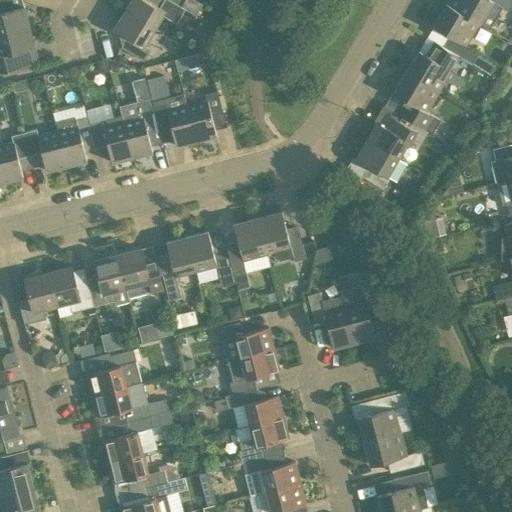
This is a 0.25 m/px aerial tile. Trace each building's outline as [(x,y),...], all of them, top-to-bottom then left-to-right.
[(0,0),(0,33),(28,27),(21,0),(0,0)] [(182,8),(180,6),(169,0),(147,0),(147,1),(145,0),(129,0),(123,11),(154,29),(162,15),(174,22),(182,8)] [(511,0),(447,0),(445,4),(478,23),(488,29),(501,8),(506,10),(511,0)] [(465,45),(478,23),(445,4),(432,26),(448,35),(441,46),(463,59),(471,64),(478,52),(465,45)] [(144,46),(154,29),(123,11),(112,29),(117,32),(120,46),(120,47),(143,61),(149,50),(144,46)] [(37,63),(33,47),(28,27),(0,33),(0,72),(9,70),(37,63)] [(425,54),(418,50),(405,71),(438,91),(450,70),(456,73),(463,59),(441,46),(433,41),(425,54)] [(173,69),(196,64),(193,52),(170,58),(173,69)] [(104,59),(96,61),(99,72),(107,70),(104,59)] [(425,112),(438,91),(405,71),(393,93),(391,92),(384,105),(431,133),(439,120),(425,112)] [(195,140),(187,106),(184,94),(168,98),(163,76),(146,80),(151,98),(153,107),(159,133),(171,130),(175,145),(195,140)] [(24,80),(12,83),(14,92),(26,89),(24,80)] [(206,101),(187,106),(195,140),(215,135),(214,130),(226,127),(217,91),(205,95),(206,101)] [(159,133),(153,107),(151,98),(138,101),(138,100),(118,106),(120,115),(122,122),(131,156),(151,151),(147,136),(159,133)] [(131,156),(122,122),(120,115),(110,118),(107,104),(85,110),(87,116),(88,123),(93,142),(95,149),(107,146),(111,162),(131,156)] [(373,120),(379,124),(368,142),(397,159),(407,141),(409,143),(416,131),(379,110),(373,120)] [(55,124),(56,130),(66,165),(86,160),(82,145),(93,142),(88,123),(87,116),(55,124)] [(42,159),(45,170),(66,165),(56,130),(37,135),(35,129),(23,132),(30,162),(42,159)] [(22,176),(20,170),(30,162),(23,132),(10,135),(12,142),(0,144),(0,175),(1,182),(22,176)] [(397,159),(368,142),(358,160),(352,157),(343,173),(358,182),(362,176),(382,189),(389,177),(394,180),(404,163),(397,159)] [(490,161),(495,182),(511,177),(511,143),(491,149),(494,160),(490,161)] [(511,177),(495,182),(493,182),(501,214),(507,212),(508,216),(511,214),(511,177)] [(304,257),(297,226),(285,229),(281,212),(257,218),(266,253),(273,251),(275,258),(280,260),(292,257),(293,260),(304,257)] [(266,253),(257,218),(233,224),(237,241),(226,244),(229,258),(235,283),(236,287),(248,284),(245,274),(269,267),(266,253)] [(501,259),(511,256),(511,222),(502,225),(505,237),(501,238),(501,259)] [(207,231),(186,236),(195,271),(215,266),(220,287),(235,283),(229,258),(215,261),(207,231)] [(175,276),(195,271),(186,236),(165,241),(173,272),(161,275),(168,300),(180,297),(175,276)] [(312,260),(340,254),(337,242),(309,247),(312,260)] [(116,254),(125,288),(128,297),(162,289),(157,267),(145,270),(140,248),(116,254)] [(99,282),(87,284),(93,306),(115,301),(112,291),(125,288),(116,254),(93,260),(99,282)] [(70,266),(47,272),(55,306),(68,302),(71,312),(93,306),(87,284),(76,287),(70,266)] [(43,309),(55,306),(47,272),(23,278),(29,299),(17,303),(23,324),(45,319),(43,309)] [(339,289),(344,307),(353,342),(374,336),(366,306),(378,303),(371,278),(358,281),(359,284),(339,289)] [(495,300),(503,298),(511,295),(511,280),(492,286),(495,300)] [(332,347),(353,342),(344,307),(324,312),(319,292),(306,295),(312,320),(324,317),(332,347)] [(511,295),(503,298),(507,314),(511,312),(511,295)] [(238,304),(230,306),(228,311),(230,319),(241,316),(238,304)] [(196,322),(193,311),(175,315),(177,326),(196,322)] [(238,322),(215,328),(218,340),(221,339),(227,360),(239,357),(273,348),(267,327),(241,334),(238,322)] [(161,337),(171,335),(168,327),(160,329),(158,323),(138,328),(141,342),(161,337)] [(86,373),(91,395),(141,381),(132,348),(109,355),(112,366),(86,373)] [(252,377),(278,369),(273,348),(239,357),(227,360),(232,381),(229,382),(232,394),(247,390),(253,389),(255,388),(252,377)] [(42,353),(41,358),(43,367),(56,364),(53,355),(49,351),(42,353)] [(192,359),(183,362),(185,370),(194,368),(192,359)] [(146,402),(141,381),(91,395),(97,416),(123,409),(126,421),(157,412),(154,400),(146,402)] [(0,386),(0,411),(12,409),(6,385),(0,386)] [(247,390),(232,394),(224,396),(227,408),(243,404),(248,425),(282,416),(277,395),(266,397),(265,393),(254,392),(253,389),(247,390)] [(203,394),(197,391),(190,393),(193,404),(204,401),(203,394)] [(373,399),(377,412),(356,417),(363,441),(399,431),(410,429),(404,406),(407,405),(403,391),(373,399)] [(18,433),(12,409),(0,411),(0,449),(5,449),(2,437),(18,433)] [(103,439),(108,461),(143,451),(137,430),(161,424),(157,412),(126,421),(129,432),(103,439)] [(248,425),(232,429),(238,450),(241,462),(264,456),(261,445),(288,438),(282,416),(248,425)] [(420,451),(405,455),(399,431),(363,441),(369,465),(386,460),(389,473),(424,464),(420,451)] [(148,472),(143,451),(108,461),(113,482),(113,485),(113,489),(114,492),(114,495),(143,487),(167,480),(164,468),(148,472)] [(0,494),(32,486),(26,463),(10,467),(7,455),(0,456),(0,494)] [(256,494),(265,491),(299,482),(294,461),(267,468),(264,456),(241,462),(249,495),(256,494)] [(449,470),(454,473),(463,470),(460,458),(447,461),(449,470)] [(391,479),(394,490),(376,494),(380,511),(406,511),(419,509),(427,507),(422,487),(431,484),(427,470),(391,479)] [(206,505),(215,503),(207,472),(198,474),(206,505)] [(167,480),(143,487),(146,499),(119,506),(120,511),(169,511),(165,494),(186,488),(183,476),(167,480)] [(278,511),(305,504),(299,482),(265,491),(256,494),(260,511),(278,511)] [(30,511),(38,510),(32,486),(0,494),(0,511),(30,511)]
